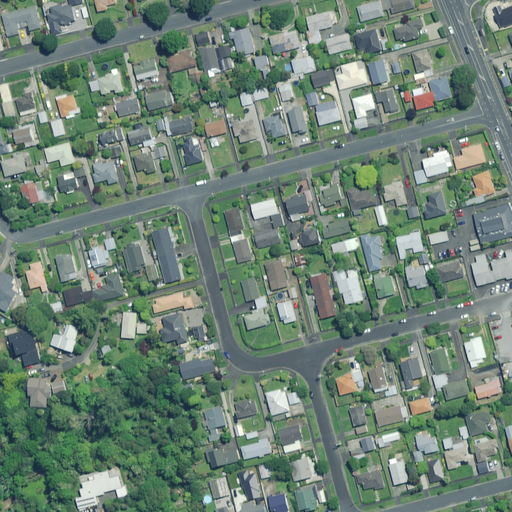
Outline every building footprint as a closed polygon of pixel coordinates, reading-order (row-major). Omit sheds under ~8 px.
[(94,0),(97,13),(108,10),(107,6),(117,4),(115,0),(94,0)] [(379,0),(356,7),(361,23),(384,16),(383,11),(391,9),(392,14),(415,8),(413,0),(379,0)] [(50,28),(74,22),(70,6),(63,7),(62,3),(45,7),(50,28)] [(35,7),(1,16),(7,37),(19,34),(17,29),(28,27),(29,32),(41,29),(35,7)] [(318,31),(333,27),(329,12),(306,18),(310,31),(307,32),(310,46),(321,43),(318,31)] [(423,28),(420,20),(407,23),(408,26),(394,30),(397,41),(404,39),(405,42),(420,38),(417,30),(423,28)] [(239,57),(255,53),(249,28),(232,33),(239,57)] [(382,51),(380,42),(377,30),(355,35),(358,50),(366,48),(367,54),(382,51)] [(194,35),(197,48),(211,45),(208,31),(194,35)] [(300,48),(296,34),(284,37),(283,34),(270,37),(274,54),(300,48)] [(326,40),(330,55),(341,52),(352,49),(348,34),(326,40)] [(380,42),(382,51),(389,49),(387,40),(380,42)] [(232,56),(229,45),(215,49),(215,46),(200,50),(207,78),(215,76),(215,73),(233,69),(230,57),(232,56)] [(194,75),(198,74),(194,57),(192,58),(190,48),(173,52),(174,56),(167,58),(171,73),(187,69),(189,76),(194,75)] [(428,50),(413,54),(417,73),(433,69),(428,50)] [(254,58),(257,71),(261,70),(262,71),(267,70),(267,66),(269,66),(266,55),(254,58)] [(316,71),(313,56),(296,61),(299,73),(304,72),(305,74),(316,71)] [(135,66),(138,80),(159,75),(155,57),(142,61),(143,64),(135,66)] [(374,85),(388,81),(383,61),(368,65),(374,85)] [(336,76),(340,90),(368,83),(364,69),(358,71),(356,63),(341,66),(343,74),(336,76)] [(401,73),(398,63),(392,65),(394,74),(401,73)] [(116,89),(116,91),(117,93),(125,91),(119,68),(113,70),(114,73),(107,75),(107,77),(100,79),(100,80),(91,83),(93,91),(102,89),(103,94),(112,92),(112,90),(116,89)] [(271,79),(269,70),(263,71),(265,81),(271,79)] [(432,71),(424,73),(414,76),(417,85),(426,83),(425,78),(433,75),(432,71)] [(198,74),(194,75),(197,84),(205,82),(203,72),(198,74)] [(452,98),(447,77),(429,81),(432,93),(424,95),(422,88),(412,91),(417,111),(435,106),(434,103),(452,98)] [(511,86),(508,77),(501,79),(504,88),(511,86)] [(280,93),(291,91),(289,84),(279,87),(280,93)] [(266,88),(253,91),(256,101),(268,98),(266,88)] [(401,112),(394,88),(375,94),(378,103),(383,102),(387,116),(401,112)] [(173,105),(170,90),(146,96),(149,111),(173,105)] [(242,107),(253,104),(250,91),(239,94),(242,107)] [(291,91),(280,93),(283,102),(294,99),(291,91)] [(409,91),(401,93),(403,99),(404,98),(406,103),(412,101),(409,91)] [(319,104),(316,92),(306,95),(310,107),(319,104)] [(26,97),(16,100),(20,116),(35,113),(30,93),(25,94),(26,97)] [(72,93),(56,98),(62,118),(66,117),(66,119),(75,117),(74,115),(78,113),(72,93)] [(365,111),(375,109),(373,99),(371,95),(352,100),(357,119),(367,116),(365,111)] [(120,116),(141,111),(140,104),(138,98),(117,102),(120,116)] [(320,126),(341,120),(335,101),(315,107),(320,126)] [(301,134),(308,132),(305,123),(310,122),(308,111),(303,112),(302,108),(288,111),(293,133),(301,131),(301,134)] [(48,122),(45,112),(38,114),(40,124),(48,122)] [(285,126),(282,126),(279,113),(273,114),(274,117),(263,119),(267,135),(272,134),(273,138),(287,135),(285,126)] [(195,130),(192,117),(171,122),(169,117),(165,118),(170,136),(195,130)] [(368,127),(365,118),(354,121),(356,131),(368,127)] [(157,121),(159,131),(162,130),(166,129),(164,119),(157,121)] [(54,137),(65,134),(61,120),(50,123),(54,137)] [(204,126),(208,138),(227,133),(224,120),(204,126)] [(258,139),(253,121),(233,126),(235,137),(238,136),(240,144),(258,139)] [(26,148),(34,146),(29,128),(13,133),(16,145),(24,143),(26,148)] [(153,138),(150,128),(129,134),(132,145),(144,142),(146,146),(157,143),(155,137),(153,138)] [(124,141),(120,129),(96,137),(98,142),(97,143),(99,149),(124,141)] [(1,132),(0,132),(0,155),(13,152),(10,144),(5,146),(1,132)] [(192,137),(186,139),(187,143),(184,144),(186,154),(184,155),(187,166),(203,161),(198,143),(194,144),(192,137)] [(74,163),(69,144),(45,150),(48,163),(59,160),(61,167),(74,163)] [(122,156),(119,145),(109,148),(112,159),(122,156)] [(485,163),(481,145),(462,150),(463,156),(454,158),(457,170),(485,163)] [(156,159),(166,156),(164,146),(154,149),(156,159)] [(423,161),(428,177),(449,172),(448,168),(452,166),(448,151),(434,154),(435,157),(423,161)] [(142,155),(142,152),(131,155),(133,163),(136,162),(138,172),(146,170),(147,174),(156,172),(152,155),(147,156),(146,154),(142,155)] [(13,155),(14,159),(1,163),(5,177),(27,172),(25,166),(29,165),(27,157),(23,158),(22,153),(13,155)] [(109,185),(119,182),(113,162),(103,164),(103,162),(93,165),(95,174),(93,175),(95,184),(108,180),(109,185)] [(46,172),(44,164),(35,167),(37,174),(46,172)] [(85,176),(83,166),(74,168),(76,178),(85,176)] [(427,182),(424,170),(414,173),(417,185),(427,182)] [(493,181),(490,171),(473,177),(477,188),(473,190),(476,198),(473,199),(475,205),(485,201),(483,197),(495,193),(492,182),(493,181)] [(74,187),(77,186),(73,172),(56,176),(61,193),(66,192),(67,194),(76,192),(74,187)] [(46,200),(41,181),(20,186),(25,205),(46,200)] [(397,207),(407,204),(401,182),(384,187),(386,194),(384,194),(386,202),(395,199),(397,207)] [(335,205),(334,202),(340,201),(341,208),(349,206),(346,192),(340,194),(338,186),(323,189),(325,195),(320,196),(323,208),(335,205)] [(347,191),(354,218),(362,216),(360,209),(377,204),(375,196),(372,197),(370,191),(357,194),(355,189),(347,191)] [(426,211),(425,211),(427,219),(447,214),(441,192),(428,195),(430,203),(424,204),(426,211)] [(309,211),(305,196),(286,202),(291,220),(300,217),(299,214),(309,211)] [(278,214),(274,200),(251,206),(255,220),(270,216),(274,229),(284,226),(280,213),(278,214)] [(511,203),(474,214),(483,246),(511,237),(511,203)] [(387,224),(382,206),(375,208),(380,226),(387,224)] [(416,206),(407,208),(409,219),(419,217),(416,206)] [(231,237),(243,234),(242,230),(244,229),(238,208),(224,212),(231,237)] [(322,229),(324,239),(351,232),(348,220),(328,225),(329,228),(322,229)] [(168,229),(152,233),(165,284),(182,280),(168,229)] [(255,235),(258,249),(280,243),(277,230),(255,235)] [(300,240),(301,245),(302,244),(303,247),(320,243),(317,230),(301,234),(303,240),(300,240)] [(449,241),(447,232),(429,236),(431,245),(449,241)] [(423,251),(419,233),(396,238),(401,260),(406,259),(404,250),(413,248),(414,253),(423,251)] [(243,262),(252,260),(247,239),(244,239),(243,234),(231,237),(238,264),(243,262)] [(379,258),(382,258),(376,234),(361,237),(370,272),(381,269),(379,258)] [(360,248),(357,238),(331,245),(334,256),(360,248)] [(116,249),(114,239),(105,241),(107,251),(116,249)] [(296,239),(290,241),(292,251),(298,249),(296,239)] [(141,265),(145,264),(142,254),(139,243),(126,246),(127,249),(123,250),(129,273),(142,270),(141,265)] [(104,252),(102,248),(89,252),(93,267),(106,263),(105,259),(109,258),(108,251),(104,252)] [(480,263),(474,264),(480,287),(511,279),(511,249),(509,251),(510,257),(495,261),(498,269),(492,271),(488,254),(478,257),(480,263)] [(306,264),(303,253),(294,256),(297,267),(306,264)] [(429,263),(426,254),(418,257),(420,265),(429,263)] [(72,256),(56,259),(62,282),(77,279),(72,256)] [(287,287),(281,261),(265,265),(271,291),(287,287)] [(461,268),(459,261),(436,267),(441,283),(465,276),(462,267),(461,268)] [(43,293),(49,291),(41,262),(30,265),(32,271),(26,272),(31,290),(41,287),(43,293)] [(158,280),(155,265),(146,267),(149,282),(158,280)] [(428,287),(423,269),(406,273),(410,288),(416,286),(417,289),(428,287)] [(346,280),(344,270),(335,272),(340,294),(343,293),(346,305),(363,301),(357,277),(346,280)] [(0,302),(0,309),(6,313),(17,293),(12,290),(15,284),(12,282),(14,279),(3,272),(0,277),(0,300),(1,301),(0,302)] [(85,302),(87,306),(124,295),(118,274),(105,277),(108,287),(83,294),(81,287),(63,292),(67,307),(85,302)] [(332,299),(335,298),(333,289),(330,290),(326,274),(310,278),(321,320),(337,315),(332,299)] [(395,294),(391,277),(382,279),(374,281),(379,298),(395,294)] [(267,323),(270,322),(268,314),(264,315),(263,309),(267,308),(265,298),(259,299),(255,279),(241,282),(246,302),(255,300),(258,310),(244,314),(248,330),(268,325),(267,323)] [(295,288),(288,289),(290,299),(297,298),(295,288)] [(184,299),(182,293),(152,301),(155,314),(184,306),(185,310),(193,308),(190,298),(184,299)] [(296,321),(291,301),(290,301),(290,299),(274,303),(279,321),(284,320),(285,324),(296,321)] [(63,313),(61,303),(50,305),(52,315),(63,313)] [(136,314),(124,313),(123,322),(122,338),(135,339),(136,314)] [(178,345),(189,342),(182,313),(162,318),(165,328),(160,329),(164,343),(177,340),(178,345)] [(147,324),(138,323),(137,334),(146,334),(147,324)] [(51,346),(73,353),(77,342),(75,341),(79,329),(67,325),(63,337),(54,334),(51,346)] [(203,338),(201,326),(193,328),(195,339),(203,338)] [(26,366),(41,362),(31,330),(11,336),(17,356),(23,354),(26,366)] [(471,340),(471,343),(465,344),(471,368),(478,367),(478,365),(484,363),(483,359),(486,358),(480,338),(474,339),(471,340)] [(112,353),(109,345),(101,348),(104,356),(112,353)] [(450,370),(444,349),(430,352),(436,374),(450,370)] [(205,367),(207,366),(206,363),(209,363),(206,352),(186,357),(190,373),(195,372),(198,384),(204,382),(203,379),(207,378),(205,367)] [(423,378),(418,359),(401,364),(407,389),(415,387),(413,380),(423,378)] [(383,371),(382,367),(369,371),(372,383),(369,383),(370,390),(374,389),(375,393),(385,391),(386,397),(397,394),(390,369),(383,371)] [(363,380),(361,371),(335,379),(341,396),(357,391),(355,383),(363,380)] [(448,386),(445,375),(433,378),(436,389),(443,387),(446,401),(467,396),(463,381),(448,386)] [(46,379),(29,379),(28,396),(31,396),(31,407),(47,408),(47,399),(50,399),(51,385),(45,385),(46,379)] [(501,387),(499,380),(475,388),(479,400),(501,393),(499,387),(501,387)] [(63,392),(62,383),(52,385),(54,394),(63,392)] [(193,392),(191,385),(183,387),(184,394),(193,392)] [(282,389),(268,392),(274,415),(291,410),(286,390),(283,391),(282,389)] [(301,402),(298,392),(289,394),(291,404),(301,402)] [(255,397),(237,402),(239,409),(238,410),(239,417),(259,412),(255,397)] [(432,411),(428,398),(410,403),(413,416),(432,411)] [(349,409),(356,435),(367,432),(365,425),(367,424),(362,406),(349,409)] [(403,418),(408,417),(406,407),(401,409),(400,406),(375,413),(379,427),(404,421),(403,418)] [(207,420),(203,421),(206,431),(210,430),(212,436),(208,437),(210,443),(220,440),(217,428),(227,426),(222,408),(205,413),(207,420)] [(488,424),(485,413),(466,418),(471,437),(488,432),(486,424),(488,424)] [(464,424),(461,425),(462,428),(458,429),(460,437),(462,437),(464,441),(469,439),(464,424)] [(244,435),(241,425),(234,427),(237,437),(244,435)] [(303,440),(299,425),(278,431),(285,454),(302,449),(299,441),(303,440)] [(258,437),(256,432),(246,435),(247,440),(258,437)] [(383,438),(375,440),(376,444),(379,444),(380,448),(391,445),(390,442),(400,439),(398,432),(382,437),(383,438)] [(429,439),(428,436),(420,438),(420,435),(416,436),(420,452),(424,451),(425,455),(439,451),(435,437),(429,439)] [(361,440),(363,448),(349,451),(353,464),(366,460),(364,453),(375,450),(372,437),(361,440)] [(259,457),(260,459),(264,457),(264,455),(271,453),(267,439),(259,441),(259,443),(241,448),(244,460),(259,457)] [(446,453),(444,453),(449,471),(458,468),(458,467),(462,466),(461,463),(473,459),(468,442),(454,446),(453,442),(452,442),(451,439),(442,441),(446,453)] [(498,448),(496,440),(474,446),(478,463),(487,460),(487,457),(497,454),(496,448),(498,448)] [(223,449),(208,452),(209,456),(207,457),(208,463),(210,463),(212,469),(240,462),(237,450),(224,453),(223,449)] [(422,462),(421,452),(413,453),(415,463),(422,462)] [(313,477),(308,459),(289,463),(295,482),(313,477)] [(395,459),(389,461),(390,465),(389,465),(395,486),(409,482),(403,461),(396,463),(395,459)] [(490,472),(488,462),(477,465),(479,474),(490,472)] [(272,477),(269,464),(259,467),(262,479),(272,477)] [(385,488),(380,470),(357,476),(359,484),(362,483),(364,490),(375,488),(375,490),(385,488)] [(112,478),(111,471),(90,476),(91,481),(84,483),(85,488),(82,489),(84,497),(77,499),(80,509),(100,504),(98,496),(106,494),(106,492),(118,489),(120,498),(129,495),(127,487),(124,487),(121,476),(112,478)] [(230,495),(225,478),(209,482),(214,500),(230,495)] [(319,509),(316,499),(318,499),(317,491),(315,485),(300,488),(301,490),(295,491),(299,511),(308,509),(309,511),(319,509)] [(244,498),(241,487),(233,490),(236,501),(244,498)] [(288,511),(284,494),(273,497),(272,494),(268,495),(271,511),(288,511)] [(265,511),(263,505),(254,507),(253,502),(243,505),(244,509),(240,510),(240,511),(265,511)]
